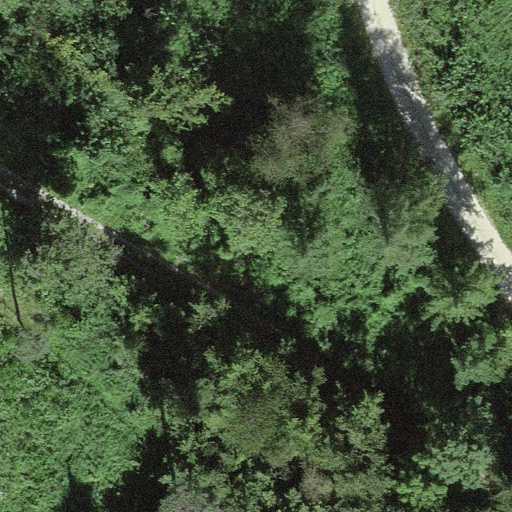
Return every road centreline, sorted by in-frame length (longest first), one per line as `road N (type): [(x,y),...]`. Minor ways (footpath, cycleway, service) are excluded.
road 1 (track): [(0,167),(511,486)]
road 2 (track): [(381,0),(460,190),(511,275)]
